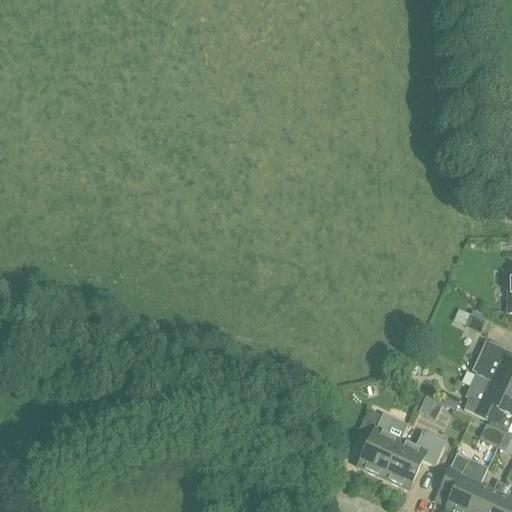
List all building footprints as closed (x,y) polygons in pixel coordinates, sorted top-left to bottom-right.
[(470,317),(465,329),(480,336),(485,324),(470,317)] [(475,377),(475,378),(511,395),(511,355),(490,345),(486,343),(471,375),(475,377)] [(464,411),(490,424),(496,413),(511,420),(511,395),(475,378),(465,399),(468,401),(464,411)] [(441,406),(455,413),(460,401),(446,394),(441,406)] [(357,470),(382,482),(400,443),(387,437),(394,422),(383,417),(376,432),(375,432),(357,470)] [(382,482),(408,494),(422,463),(434,468),(444,445),(422,435),(415,450),(400,443),(382,482)] [(497,451),(511,457),(511,438),(504,435),(497,451)] [(444,510),(447,511),(467,511),(479,488),(480,488),(488,472),(469,463),(457,457),(449,471),(450,471),(437,494),(449,500),(444,510)] [(467,511),(492,511),(499,498),(504,487),(497,483),(492,494),(480,488),(479,488),(467,511)] [(492,511),(511,511),(511,501),(511,503),(500,498),(499,498),(492,511)]
